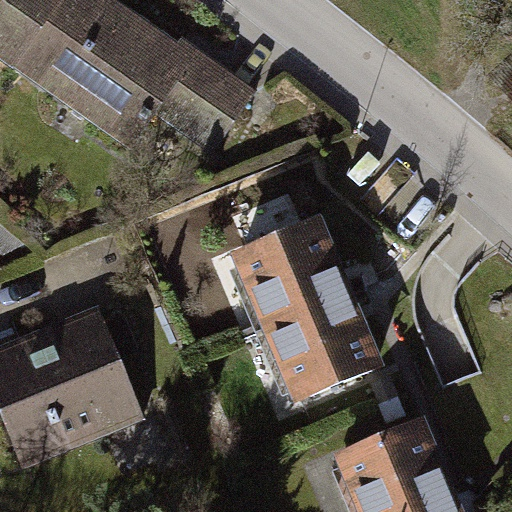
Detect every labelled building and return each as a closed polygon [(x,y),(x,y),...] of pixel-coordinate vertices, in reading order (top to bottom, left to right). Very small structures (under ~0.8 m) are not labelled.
[(81,0),(0,0),(0,70),(20,83),(81,0)] [(100,0),(81,0),(20,83),(132,163),(156,133),(221,171),(265,98),(100,0)] [(305,194),(218,234),(258,323),(345,282),(305,194)] [(345,282),(258,323),(299,410),(391,370),(345,282)] [(101,309),(0,354),(0,405),(32,477),(153,423),(101,309)] [(409,428),(326,459),(347,511),(401,511),(441,496),(409,428)] [(449,511),(441,496),(401,511),(449,511)]
